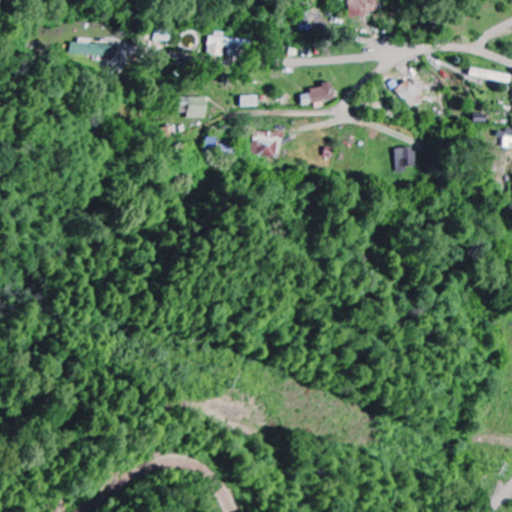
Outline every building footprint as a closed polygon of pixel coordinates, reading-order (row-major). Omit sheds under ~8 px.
[(376,14),(375,0),(347,0),(349,16),(376,14)] [(251,40),(223,38),(223,34),(208,33),(206,55),(225,56),(239,56),(239,48),(250,49),(251,40)] [(70,40),(69,55),(111,56),(111,45),(88,44),(89,41),(70,40)] [(510,82),(511,75),(481,72),(480,79),(510,82)] [(419,80),(414,85),(409,80),(397,90),(414,108),(430,92),(419,80)] [(327,107),(326,101),(335,99),(333,82),(323,83),(323,87),(311,89),(312,94),(303,95),(304,105),(317,104),(318,108),(327,107)] [(259,96),(242,96),(242,107),(259,107),(259,96)] [(207,118),(207,97),(180,98),(180,113),(188,112),(188,118),(207,118)] [(179,137),(177,125),(161,129),(164,140),(179,137)] [(283,132),(254,132),(254,157),(283,157),(283,132)] [(397,149),(400,172),(411,170),(410,167),(419,166),(417,147),(397,149)]
